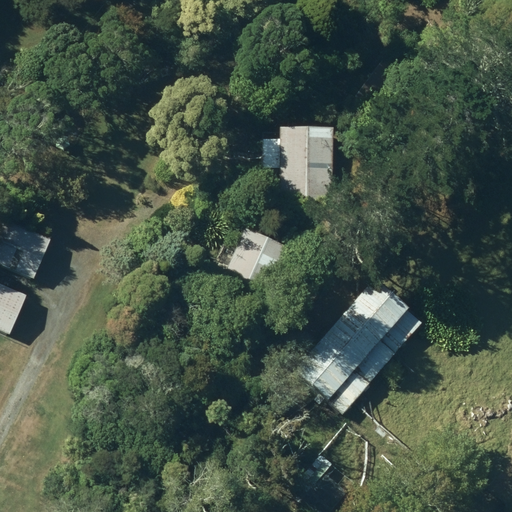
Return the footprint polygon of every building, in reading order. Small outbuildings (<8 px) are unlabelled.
[(351,99),(371,114),(401,73),(381,58),(351,99)] [(275,205),(329,206),(329,132),(275,131),(275,205)] [(0,220),(0,267),(30,281),(47,239),(0,220)] [(213,295),(258,315),(285,251),(241,231),(213,295)] [(290,374),(339,417),(420,325),(370,282),(290,374)] [(23,299),(0,289),(0,334),(7,337),(23,299)] [(263,404),(271,414),(282,405),(273,395),(263,404)] [(229,461),(229,473),(239,473),(239,461),(229,461)]
